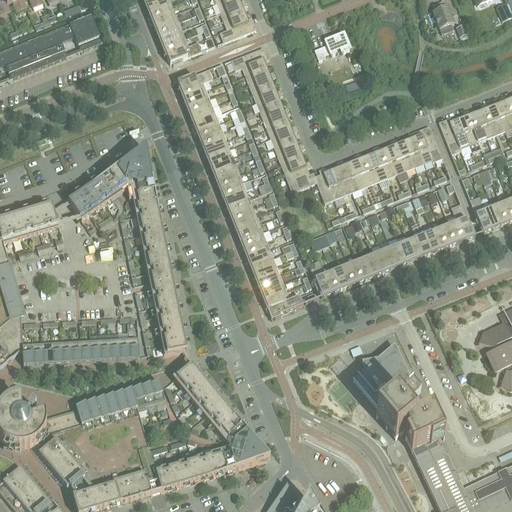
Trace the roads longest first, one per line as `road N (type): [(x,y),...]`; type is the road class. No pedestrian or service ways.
road 1 (residential): [(511,86),(318,163),(268,38)]
road 2 (residential): [(139,97),(246,355)]
road 3 (residential): [(400,306),(465,447),(485,451),(511,438)]
road 4 (residential): [(0,153),(139,97)]
road 5 (residential): [(128,86),(0,138)]
road 6 (residential): [(511,237),(390,285)]
road 7 (residential): [(400,306),(511,261)]
